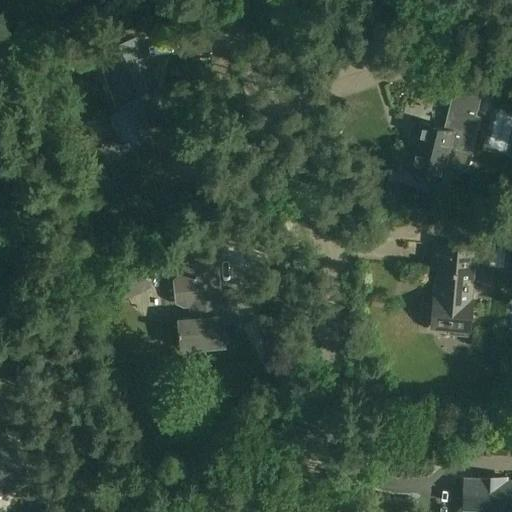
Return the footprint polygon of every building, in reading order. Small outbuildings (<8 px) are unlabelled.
[(144,128),(140,121),(156,112),(148,91),(140,68),(145,66),(139,50),(114,60),(129,99),(88,121),(97,137),(110,130),(117,143),(123,139),(124,142),(129,139),(128,137),(144,128)] [(418,174),(423,175),(424,173),(442,178),(446,161),(468,167),(481,117),(475,115),(483,83),(458,77),(446,127),(422,121),(410,170),(419,172),(418,174)] [(438,295),(435,295),(433,325),(470,328),(473,299),(470,298),(474,247),(435,244),(434,267),(440,268),(438,295)] [(221,313),(220,311),(233,310),(231,288),(218,289),(214,253),(186,256),(187,273),(181,274),(174,279),(176,302),(185,307),(189,306),(190,317),(178,318),(179,328),(178,328),(178,334),(179,333),(181,347),(224,342),(223,329),(224,329),(223,324),(222,324),(221,313)] [(128,297),(151,286),(141,266),(99,286),(108,304),(127,295),(128,297)] [(0,387),(0,413),(11,407),(1,387),(0,387)] [(29,476),(9,437),(0,441),(0,491),(4,490),(3,489),(29,476)] [(511,478),(467,476),(465,507),(511,509),(511,478)]
